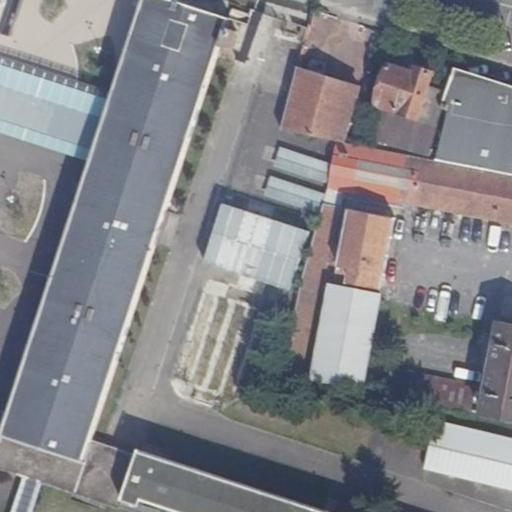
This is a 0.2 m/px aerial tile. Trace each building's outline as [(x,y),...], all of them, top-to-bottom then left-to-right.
[(74,221),(8,419),(2,439),(85,466),(91,446),(157,248),(158,248),(169,215),(168,214),(223,49),(232,52),(237,36),(245,38),(249,28),(163,0),(147,0),(85,188),(83,187),(72,220),(74,221)] [(305,46),(326,51),(334,16),(314,11),(305,46)] [(309,78),(298,74),(282,134),(338,145),(345,146),(360,92),(321,81),(325,70),(312,66),(309,78)] [(420,122),(430,91),(434,77),(418,72),(416,78),(391,69),(378,110),(420,122)] [(511,98),(454,80),(448,96),(442,113),(451,116),(439,164),(511,178),(511,98)] [(442,113),(448,96),(430,91),(420,122),(438,129),(442,113)] [(345,146),(338,145),(333,169),(329,192),(344,195),(511,228),(511,178),(439,164),(352,147),(345,146)] [(327,187),(333,169),(280,151),(274,171),(327,187)] [(320,217),(326,198),(271,180),(265,199),(320,217)] [(344,195),(329,192),(301,288),(322,292),(344,195)] [(396,222),(352,214),(344,251),(337,250),(333,269),(341,270),(339,283),(382,292),(396,222)] [(322,292),(301,288),(283,379),(304,383),(322,292)] [(333,290),(332,294),(380,304),(381,299),(333,290)] [(380,304),(332,294),(315,383),(363,393),(380,304)] [(511,421),(511,327),(504,326),(487,417),(511,421)] [(385,399),(470,416),(475,389),(390,373),(385,399)] [(14,511),(31,511),(41,485),(107,507),(109,499),(122,503),(136,461),(91,446),(85,466),(2,439),(8,419),(0,416),(0,471),(25,479),(14,511)] [(511,492),(511,442),(435,424),(424,472),(511,492)] [(136,461),(122,503),(141,509),(143,502),(174,511),(317,511),(168,463),(168,462),(143,454),(143,453),(140,452),(136,461)]
